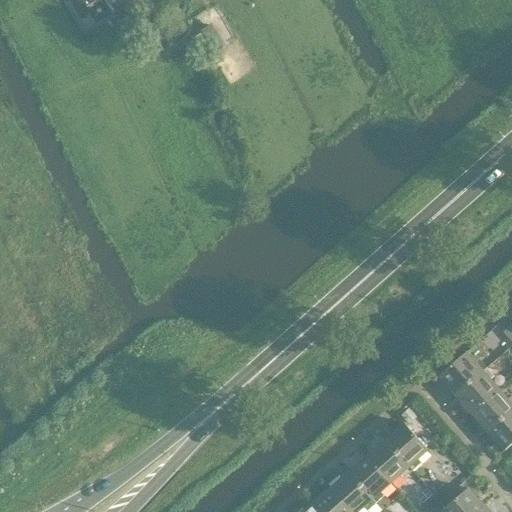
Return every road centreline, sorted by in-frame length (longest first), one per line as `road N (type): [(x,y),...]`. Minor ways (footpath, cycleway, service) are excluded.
road 1 (primary): [(201,422),(511,148)]
road 2 (primary): [(201,422),(68,511)]
